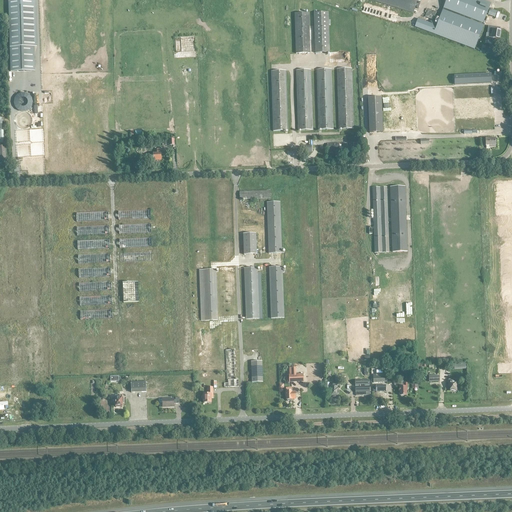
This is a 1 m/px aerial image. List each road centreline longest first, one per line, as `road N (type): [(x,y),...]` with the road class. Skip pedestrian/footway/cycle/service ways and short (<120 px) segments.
road 1 (unclassified): [(0,181),(495,162),(511,142)]
road 2 (unclassified): [(0,429),(511,409)]
road 3 (motorway): [(511,493),(156,511)]
